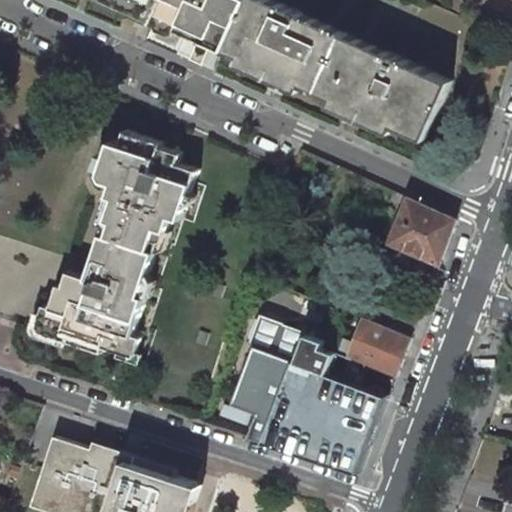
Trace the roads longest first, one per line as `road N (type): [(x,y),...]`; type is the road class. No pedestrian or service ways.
road 1 (residential): [(501,221),(0,6)]
road 2 (residential): [(0,378),(389,508)]
road 3 (tertiary): [(472,294),(389,508)]
